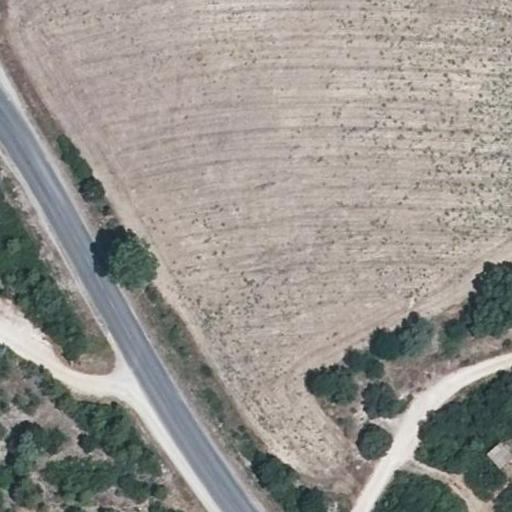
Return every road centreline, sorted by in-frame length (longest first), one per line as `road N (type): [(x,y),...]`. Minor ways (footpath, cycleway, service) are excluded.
road 1 (tertiary): [(239,511),(189,444),(45,185),(0,120)]
road 2 (track): [(361,511),(412,420),(459,372),(511,357)]
road 3 (track): [(0,342),(93,388),(155,383)]
